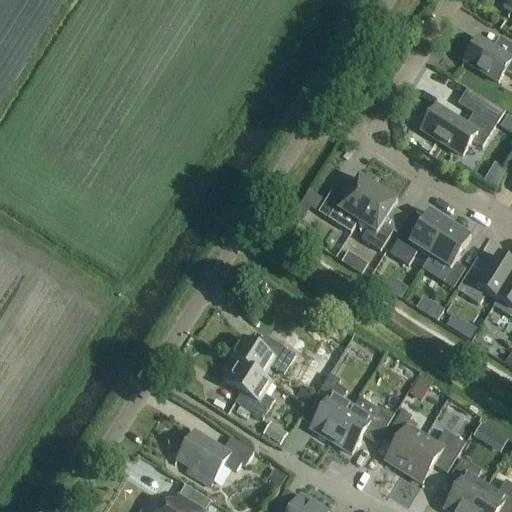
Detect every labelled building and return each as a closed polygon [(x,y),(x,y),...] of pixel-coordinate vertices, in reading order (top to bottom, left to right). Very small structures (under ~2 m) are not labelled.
[(511,0),(503,0),(502,2),(507,5),(503,10),(511,16),(511,0)] [(500,55),(478,41),(464,64),(498,85),(505,74),(511,78),(511,47),(506,44),(500,55)] [(482,150),(501,121),(504,116),(482,102),(466,128),(436,109),(421,132),(462,159),(472,144),(482,150)] [(496,196),(508,186),(495,170),(483,180),(496,196)] [(337,227),(351,236),(358,225),(378,193),(359,181),(349,197),(344,204),(330,196),(318,216),(337,227)] [(378,193),(358,225),(368,232),(361,243),(380,255),(393,234),(383,228),(397,205),(378,193)] [(268,210),(283,219),(289,208),(275,199),(268,210)] [(430,260),(450,228),(429,215),(414,240),(404,233),(389,257),(408,269),(419,253),(430,260)] [(308,244),(316,233),(302,224),(295,236),(308,244)] [(430,260),(443,268),(437,277),(444,282),(442,286),(453,292),(465,272),(455,266),(471,241),(450,228),(430,260)] [(497,303),(511,279),(511,266),(498,258),(483,282),(469,273),(457,294),(479,308),(487,296),(497,303)] [(359,261),(352,271),(361,276),(368,266),(359,261)] [(387,283),(382,290),(402,302),(408,291),(389,279),(387,283)] [(511,279),(497,303),(493,310),(511,321),(511,279)] [(434,307),(427,318),(437,324),(444,313),(434,307)] [(452,317),(446,328),(453,332),(460,322),(452,317)] [(263,380),(264,380),(271,369),(284,377),(296,358),(270,342),(264,353),(242,340),(230,360),(238,365),(263,380)] [(242,395),(235,406),(240,409),(263,423),(274,404),(264,398),(272,385),(264,380),(263,380),(238,365),(226,385),(242,395)] [(331,444),(352,410),(341,403),(347,393),(338,388),(340,384),(330,377),(312,407),(322,413),(310,431),(331,444)] [(359,399),(352,410),(331,444),(352,457),(363,439),(376,447),(395,417),(381,409),(379,411),(359,399)] [(404,475),(425,440),(406,429),(412,419),(402,413),(386,439),(396,445),(385,463),(404,475)] [(286,437),(269,426),(262,437),(279,447),(286,437)] [(492,436),(480,428),(473,439),(482,444),(488,443),(492,436)] [(425,440),(404,475),(423,486),(434,468),(447,477),(466,447),(444,433),(436,447),(425,440)] [(223,453),(194,435),(178,461),(191,468),(187,475),(210,489),(224,467),(237,474),(242,466),(246,469),(254,455),(231,441),(223,453)] [(445,511),(472,511),(486,489),(475,483),(481,473),(461,461),(445,487),(455,493),(444,511),(445,511)] [(281,491),(288,480),(274,472),(268,483),(281,491)] [(486,489),(472,511),(511,511),(511,486),(505,483),(497,496),(486,489)] [(212,505),(184,487),(174,504),(166,505),(155,498),(146,511),(206,511),(211,506),(212,506),(212,505)] [(320,511),(321,511),(300,498),(291,511),(281,511),(279,510),(277,511),(320,511)]
